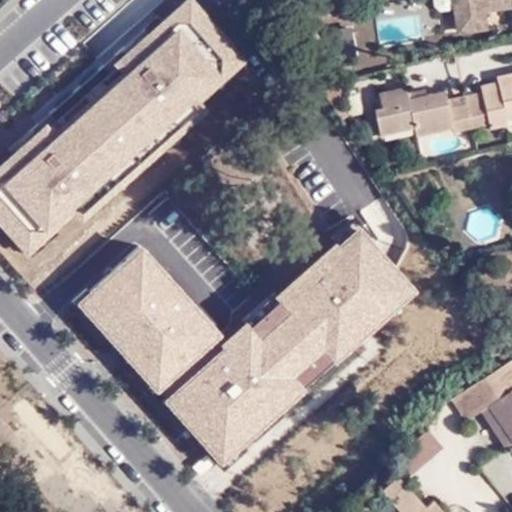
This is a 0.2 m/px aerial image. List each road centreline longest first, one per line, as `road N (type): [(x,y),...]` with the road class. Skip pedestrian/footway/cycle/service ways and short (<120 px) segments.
road 1 (residential): [(190,511),(0,296)]
road 2 (unknown): [(22,321),(153,228),(164,229),(223,293)]
